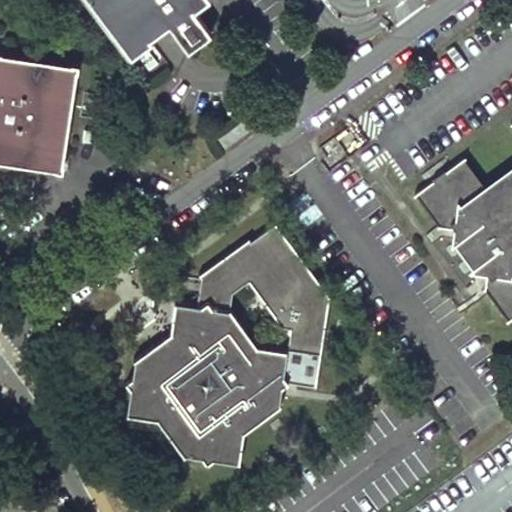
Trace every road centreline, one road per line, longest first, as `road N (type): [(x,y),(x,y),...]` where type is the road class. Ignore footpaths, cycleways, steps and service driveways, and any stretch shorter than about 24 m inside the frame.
road 1 (residential): [(474,0),(0,332)]
road 2 (unknown): [(274,140),(477,416)]
road 3 (residential): [(0,369),(88,511)]
road 4 (unknown): [(268,57),(220,97),(188,86),(164,54)]
